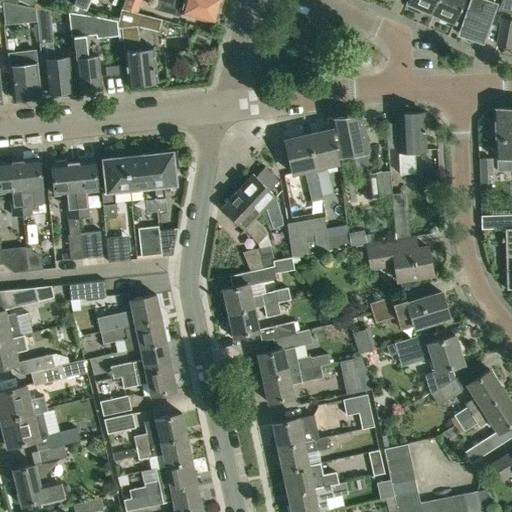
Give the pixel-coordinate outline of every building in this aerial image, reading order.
[(17,2),(3,0),(1,0),(4,24),(37,20),(36,6),(17,2)] [(71,0),(71,1),(88,8),(91,0),(71,0)] [(141,0),(129,0),(126,8),(137,12),(141,0)] [(158,0),(156,9),(194,19),(195,16),(214,21),(218,8),(220,9),(221,0),(158,0)] [(435,0),(407,0),(409,1),(407,4),(421,10),(422,7),(431,11),(435,0)] [(453,20),(454,21),(463,0),(435,0),(431,11),(439,14),(438,17),(452,23),(453,20)] [(490,0),(470,0),(459,31),(468,34),(467,37),(476,40),(477,37),(481,39),(495,2),(490,0)] [(511,12),(511,0),(500,0),(497,10),(511,12)] [(36,6),(37,20),(40,42),(42,72),(46,72),(48,92),(56,91),(57,96),(72,94),(71,89),(73,89),(69,56),(54,58),(49,8),(36,6)] [(140,49),(137,25),(156,30),(160,18),(120,8),(118,24),(118,28),(122,27),(128,83),(157,80),(153,48),(140,49)] [(116,20),(69,11),(74,58),(75,58),(79,89),(88,88),(90,90),(96,89),(98,87),(101,86),(98,55),(88,56),(85,35),(96,34),(96,37),(118,35),(116,20)] [(511,19),(502,18),(497,43),(511,45),(511,19)] [(40,95),(36,63),(35,50),(8,52),(13,98),(40,95)] [(511,107),(494,108),(497,171),(511,169),(511,107)] [(415,172),(414,150),(426,150),(424,112),(396,113),(396,122),(385,122),(387,146),(397,146),(398,151),(399,151),(400,173),(415,172)] [(361,114),(328,118),(330,129),(337,155),(356,153),(360,174),(364,174),(366,196),(390,194),(389,170),(372,170),(369,150),(365,150),(361,114)] [(330,129),(308,134),(322,194),(330,192),(324,165),(339,162),(337,155),(330,129)] [(308,134),(284,139),(292,173),(307,169),(314,196),(322,194),(308,134)] [(161,152),(151,153),(155,198),(156,198),(157,210),(167,209),(164,184),(176,183),(174,167),(178,167),(176,150),(172,151),(171,147),(160,149),(161,152)] [(139,151),(127,152),(130,188),(145,186),(148,211),(157,210),(156,198),(155,198),(151,153),(140,154),(139,151)] [(104,216),(117,215),(114,189),(130,188),(127,152),(113,154),(113,157),(103,158),(106,185),(101,185),(104,216)] [(38,157),(18,159),(23,214),(47,211),(44,187),(42,188),(38,157)] [(80,161),(73,161),(78,216),(89,215),(86,191),(98,190),(94,159),(90,160),(88,158),(82,158),(80,161)] [(18,159),(0,161),(0,191),(11,191),(13,215),(23,214),(18,159)] [(55,163),(51,164),(54,194),(65,193),(69,235),(68,235),(70,259),(83,258),(80,232),(79,223),(78,216),(73,161),(65,162),(65,160),(55,161),(55,163)] [(252,173),(237,190),(260,212),(266,205),(274,228),(284,222),(276,197),(277,196),(252,173)] [(237,190),(221,207),(259,242),(269,232),(255,218),(260,212),(237,190)] [(404,195),(390,196),(394,238),(408,236),(404,195)] [(511,214),(481,216),(481,228),(511,227),(511,214)] [(325,215),(286,221),(291,256),(329,250),(327,234),(325,215)] [(161,254),(159,230),(158,226),(138,228),(141,256),(161,254)] [(159,230),(161,254),(161,256),(173,255),(177,228),(159,230)] [(102,256),(100,236),(100,230),(80,232),(83,258),(102,256)] [(347,231),(327,234),(329,250),(350,246),(347,231)] [(131,259),(130,247),(119,248),(118,237),(106,238),(108,261),(131,259)] [(428,246),(399,251),(397,238),(366,243),(370,268),(394,264),(397,280),(432,273),(428,246)] [(244,250),(253,272),(275,267),(271,244),(260,246),(244,250)] [(26,245),(1,248),(3,262),(13,272),(28,271),(26,248),(26,245)] [(32,248),(26,248),(28,271),(42,269),(41,256),(37,253),(33,253),(32,248)] [(223,302),(225,302),(228,312),(254,306),(264,304),(278,301),(289,299),(287,287),(275,289),(273,279),(277,278),(275,267),(253,272),(255,282),(223,288),(223,290),(221,290),(219,292),(221,301),(223,302)] [(70,299),(106,296),(104,279),(68,283),(70,299)] [(9,307),(38,300),(35,287),(5,289),(9,307)] [(375,322),(409,311),(414,326),(449,316),(441,291),(396,305),(393,295),(369,303),(375,322)] [(135,323),(161,317),(156,294),(130,300),(132,312),(98,320),(100,330),(135,323)] [(280,313),(278,301),(264,304),(266,316),(280,313)] [(233,336),(257,331),(259,341),(294,333),(292,321),(259,328),(254,306),(228,312),(230,323),(228,324),(227,326),(228,334),(231,336),(233,336)] [(0,339),(20,334),(15,312),(6,314),(5,309),(0,309),(0,339)] [(140,347),(166,341),(161,317),(135,323),(100,330),(103,342),(126,337),(129,349),(140,347)] [(454,334),(427,343),(424,333),(386,345),(389,355),(395,353),(395,355),(417,348),(420,359),(431,356),(436,370),(424,373),(430,393),(454,378),(451,367),(463,363),(454,334)] [(20,334),(0,339),(0,366),(18,362),(15,352),(26,349),(23,334),(20,335),(20,334)] [(171,365),(166,341),(140,347),(142,358),(110,365),(113,377),(121,375),(171,365)] [(293,346),(257,353),(262,377),(320,365),(330,363),(328,353),(310,357),(310,355),(296,358),(293,346)] [(21,374),(32,371),(70,362),(68,356),(56,353),(50,354),(18,362),(21,374)] [(359,356),(338,361),(344,394),(370,389),(359,356)] [(70,362),(32,371),(35,383),(87,370),(84,358),(70,362)] [(147,382),(150,394),(176,389),(171,365),(121,375),(123,387),(147,382)] [(320,365),(262,377),(267,401),(293,396),(291,383),(322,376),(320,365)] [(466,406),(454,414),(460,422),(505,393),(489,369),(467,383),(475,396),(464,403),(466,406)] [(454,378),(430,393),(438,404),(462,388),(454,378)] [(26,384),(0,390),(0,417),(0,419),(32,411),(32,409),(37,408),(38,411),(42,410),(42,408),(46,408),(43,396),(29,399),(26,384)] [(128,393),(100,400),(104,415),(131,409),(128,393)] [(479,426),(490,419),(497,430),(498,432),(509,425),(511,422),(511,404),(505,393),(460,422),(465,430),(477,423),(479,426)] [(367,394),(344,399),(347,414),(358,412),(362,428),(374,426),(367,394)] [(32,411),(0,419),(7,446),(39,439),(33,413),(38,411),(37,408),(32,409),(32,411)] [(186,435),(181,412),(155,418),(160,441),(186,435)] [(136,428),(132,413),(105,419),(109,435),(136,428)] [(298,417),(272,423),(277,446),(318,437),(313,414),(298,418),(298,417)] [(51,447),(63,444),(79,440),(76,429),(48,436),(51,447)] [(148,432),(133,435),(136,446),(150,443),(148,432)] [(165,465),(191,459),(186,435),(160,441),(150,443),(136,446),(139,458),(153,455),(153,454),(162,452),(165,465)] [(327,435),(318,437),(277,446),(282,469),(308,464),(319,462),(316,449),(330,446),(327,435)] [(495,447),(488,436),(463,452),(470,463),(495,447)] [(97,442),(92,439),(86,449),(96,456),(100,450),(103,446),(97,442)] [(62,476),(56,477),(44,480),(41,468),(52,463),(51,460),(66,457),(63,444),(51,447),(39,450),(41,462),(13,469),(21,505),(42,500),(42,502),(66,496),(62,476)] [(384,449),(386,461),(410,456),(408,444),(384,449)] [(114,460),(137,455),(137,452),(136,448),(113,453),(113,455),(114,460)] [(511,457),(510,459),(507,454),(494,462),(503,476),(511,470),(511,457)] [(389,473),(413,468),(410,456),(386,461),(389,473)] [(165,465),(156,467),(158,479),(144,482),(145,486),(129,489),(131,497),(139,495),(146,494),(196,483),(191,459),(165,465)] [(383,473),(381,463),(371,465),(373,475),(383,473)] [(308,464),(282,469),(287,493),(338,482),(336,471),(311,476),(308,464)] [(390,478),(391,484),(415,479),(413,468),(389,473),(390,478)] [(378,498),(393,494),(391,484),(390,478),(374,482),(378,498)] [(394,496),(418,491),(415,479),(391,484),(393,494),(394,496)] [(346,481),(338,482),(287,493),(291,511),(313,511),(329,508),(327,497),(348,492),(346,481)] [(172,499),(175,511),(201,505),(196,483),(146,494),(149,505),(163,502),(163,501),(172,499)] [(481,511),(477,490),(465,493),(469,511),(481,511)] [(394,496),(396,508),(419,503),(420,503),(420,502),(418,491),(394,496)] [(454,495),(457,511),(469,511),(465,493),(454,495)] [(397,511),(397,509),(396,507),(394,495),(393,494),(385,496),(388,511),(397,511)] [(139,495),(131,497),(123,499),(125,511),(142,507),(139,495)] [(457,511),(454,495),(442,498),(445,511),(457,511)] [(100,497),(73,504),(74,511),(89,511),(103,509),(100,497)] [(430,500),(432,511),(445,511),(442,498),(430,500)] [(397,511),(432,511),(430,500),(420,502),(420,503),(419,503),(396,508),(397,511)]
